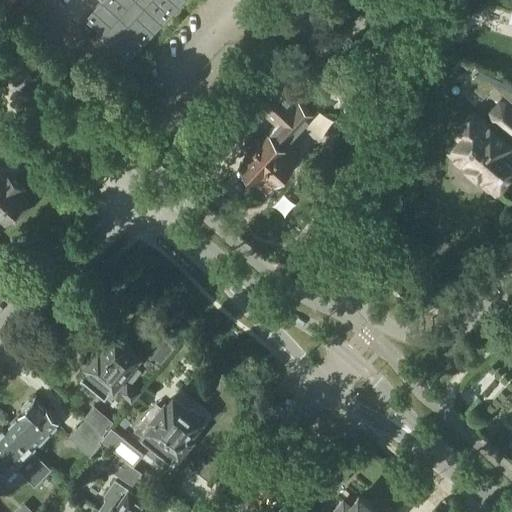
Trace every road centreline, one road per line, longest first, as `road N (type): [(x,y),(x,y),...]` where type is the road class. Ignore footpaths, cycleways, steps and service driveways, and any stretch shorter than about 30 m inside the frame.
road 1 (residential): [(511,272),(465,322),(436,337),(390,331),(360,299),(358,251),(406,0)]
road 2 (residential): [(0,320),(140,190)]
road 3 (tertiary): [(140,190),(0,63)]
road 4 (tertiary): [(258,302),(140,190)]
road 5 (residential): [(245,511),(325,384)]
